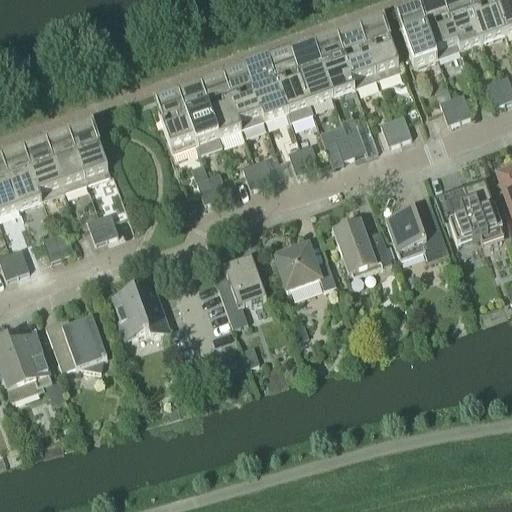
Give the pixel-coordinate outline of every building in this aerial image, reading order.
[(504,40),(489,0),(486,0),(467,7),(481,48),(504,40)] [(511,37),(511,0),(489,0),(504,40),(511,37)] [(481,48),(467,7),(444,15),(459,56),(481,48)] [(459,56),(444,15),(421,24),(436,65),(459,56)] [(436,65),(421,24),(398,32),(413,73),(436,65)] [(400,77),(386,36),(362,45),(377,86),(400,77)] [(377,86),(362,45),(339,53),(354,94),(377,86)] [(354,94),(339,53),(317,61),(332,102),(354,94)] [(332,102),(317,61),(294,69),(312,120),(313,120),(309,110),(332,102)] [(312,120),(294,69),(271,78),(286,119),(289,128),(312,120)] [(286,119),(271,78),(249,86),(263,127),(286,119)] [(511,104),(511,96),(509,87),(507,81),(495,86),(503,108),(511,104)] [(263,127),(249,86),(226,94),(241,135),(263,127)] [(503,108),(495,86),(483,90),(491,112),(503,108)] [(241,135),(226,94),(204,102),(219,143),(241,135)] [(470,122),(462,99),(450,104),(458,126),(470,122)] [(219,143),(204,102),(181,110),(195,151),(196,151),(199,161),(222,152),(218,143),(219,143)] [(458,126),(450,104),(439,108),(447,130),(458,126)] [(195,151),(181,110),(157,119),(172,160),(195,151)] [(411,143),(403,121),(391,125),(399,148),(411,143)] [(399,148),(391,125),(379,129),(387,152),(399,148)] [(365,158),(357,135),(345,140),(353,162),(365,158)] [(353,162),(345,140),(333,144),(341,166),(353,162)] [(110,183),(95,141),(71,150),(86,191),(110,183)] [(86,191),(71,150),(48,158),(63,199),(86,191)] [(318,172),(310,150),(299,154),(307,177),(318,172)] [(307,177),(299,154),(287,158),(295,181),(307,177)] [(63,199),(48,158),(26,166),(41,207),(63,199)] [(273,187),(265,165),(253,169),(261,191),(273,187)] [(41,207),(26,166),(3,174),(18,216),(41,207)] [(261,191),(253,169),(241,173),(249,195),(261,191)] [(0,222),(18,216),(3,174),(0,175),(0,222)] [(511,174),(496,180),(511,224),(511,174)] [(227,202),(219,179),(207,183),(215,206),(227,202)] [(215,206),(207,183),(195,187),(203,210),(215,206)] [(501,233),(493,210),(492,211),(484,188),(463,196),(462,192),(433,203),(443,230),(449,228),(456,249),(471,244),(471,245),(479,243),(481,248),(503,241),(500,234),(501,233)] [(448,260),(431,213),(428,203),(425,204),(410,210),(411,215),(384,225),(399,267),(422,258),(426,268),(448,260)] [(117,241),(109,218),(98,223),(106,245),(117,241)] [(106,245),(98,223),(86,227),(94,250),(106,245)] [(391,269),(381,242),(368,247),(360,224),(331,235),(347,280),(362,275),(364,279),(391,269)] [(73,259),(65,237),(53,241),(61,263),(73,259)] [(61,263),(53,241),(41,245),(49,268),(61,263)] [(335,292),(326,267),(314,272),(307,251),(273,263),(286,297),(319,285),(323,296),(335,292)] [(28,277),(20,255),(8,259),(17,281),(28,277)] [(17,281),(8,259),(0,261),(0,272),(5,286),(17,281)] [(265,304),(250,263),(222,273),(228,289),(217,294),(232,335),(247,330),(241,313),(265,304)] [(169,337),(157,304),(153,292),(151,293),(158,310),(148,313),(141,296),(134,299),(133,297),(112,304),(120,328),(116,330),(121,344),(135,339),(136,342),(143,340),(144,341),(148,340),(150,344),(169,337)] [(106,365),(93,328),(92,323),(70,331),(67,325),(45,333),(61,378),(75,373),(76,376),(79,374),(100,378),(102,366),(106,365)] [(38,393),(51,388),(34,341),(19,346),(16,339),(7,342),(0,344),(0,376),(11,407),(39,397),(38,393)]
